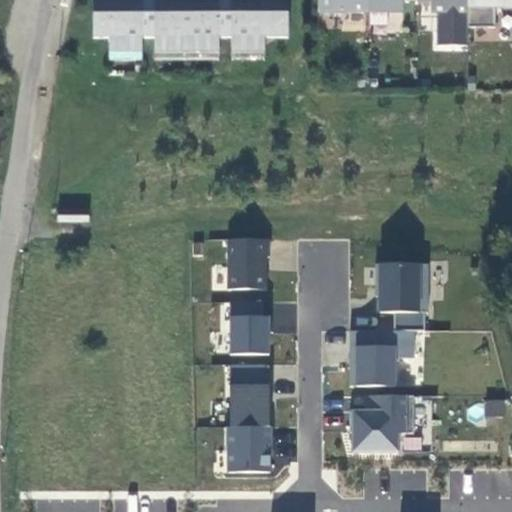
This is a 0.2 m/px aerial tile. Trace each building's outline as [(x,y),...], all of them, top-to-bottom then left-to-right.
[(91,0),(91,38),(107,38),(107,53),(140,53),(140,38),(152,38),(152,52),(217,52),(217,37),(229,37),(229,52),(262,52),(262,37),(286,37),(285,0),(91,0)] [(315,0),(316,11),(366,11),(366,0),(315,0)] [(366,0),(366,11),(366,12),(401,12),(401,0),(366,0)] [(430,2),(430,11),(436,11),(436,45),(466,45),(466,27),(466,0),(416,0),(416,2),(430,2)] [(511,0),(466,0),(466,27),(494,26),(494,6),(511,6),(511,0)] [(86,213),(55,212),(55,225),(86,226),(86,213)] [(270,242),(225,242),(224,291),(270,291),(270,242)] [(265,306),(228,305),(228,356),(275,357),(275,318),(265,318),(265,306)] [(353,330),(353,386),(396,386),(396,358),(417,358),(417,313),(379,313),(379,330),(353,330)] [(270,367),(224,367),(225,427),(276,426),(277,385),(270,385),(270,367)] [(412,395),(355,395),(355,413),(349,413),(348,455),(404,456),(404,436),(412,436),(412,395)] [(504,416),(504,400),(485,400),(484,416),(504,416)] [(276,426),(225,427),(226,476),(277,475),(276,426)]
